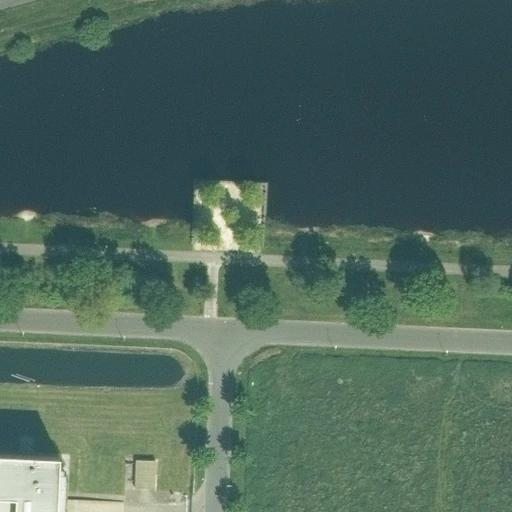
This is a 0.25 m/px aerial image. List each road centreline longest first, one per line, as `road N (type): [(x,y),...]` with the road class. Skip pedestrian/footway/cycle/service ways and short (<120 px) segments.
road 1 (unclassified): [(221,330),(511,342)]
road 2 (unclassified): [(0,320),(221,330)]
road 3 (unclassified): [(213,511),(221,330)]
